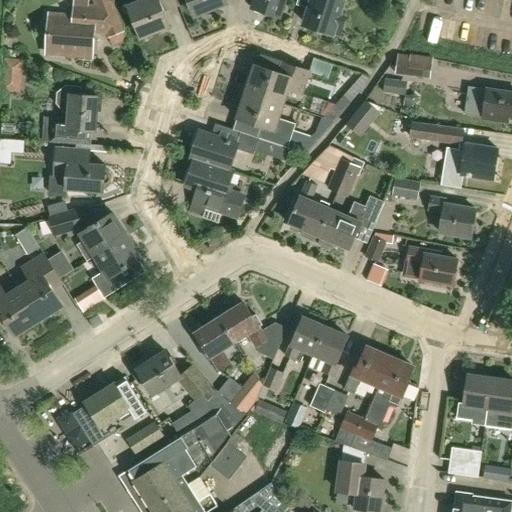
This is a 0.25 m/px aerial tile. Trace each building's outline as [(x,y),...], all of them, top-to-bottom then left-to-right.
[(95,0),(99,8),(87,7),(87,0),(74,0),(73,17),(50,15),(47,54),(91,57),(96,52),(97,40),(93,35),(93,32),(108,33),(110,36),(124,30),(111,0),(95,0)] [(169,27),(163,12),(179,6),(176,0),(142,0),(127,6),(140,38),(169,27)] [(187,0),(194,17),(226,4),(224,0),(187,0)] [(253,0),(250,8),(280,18),(285,0),(253,0)] [(333,35),(337,23),(344,25),(346,19),(339,17),(344,1),(344,0),(311,0),(303,25),(333,35)] [(395,74),(430,79),(433,58),(410,54),(410,55),(398,54),(395,74)] [(326,76),(330,63),(312,57),(308,69),(326,76)] [(4,58),(1,91),(20,93),(23,60),(4,58)] [(288,91),(301,95),(309,72),(282,63),(278,74),(255,66),(246,93),(284,105),(288,91)] [(385,79),(383,93),(400,95),(402,81),(385,79)] [(511,92),(470,86),(468,96),(466,113),(484,116),(483,118),(509,122),(510,117),(511,117),(511,92)] [(93,132),(96,132),(98,98),(81,97),(81,88),(66,87),(57,94),(57,105),(63,113),(68,113),(68,120),(51,118),(49,142),(92,146),(93,132)] [(279,120),(284,105),(246,93),(237,119),(261,127),(257,138),(259,139),(289,148),(296,126),(279,120)] [(353,99),(344,95),(335,104),(324,117),(324,118),(333,121),(353,99)] [(365,102),(347,124),(360,135),(378,113),(365,102)] [(435,141),(438,125),(413,122),(410,138),(435,141)] [(255,152),(259,139),(257,138),(221,126),(218,137),(200,131),(191,159),(229,171),(236,150),(253,156),(255,152)] [(0,140),(0,152),(11,153),(19,153),(20,142),(0,140)] [(447,148),(441,186),(461,189),(463,174),(466,174),(474,176),(494,179),(499,149),(468,144),(468,146),(467,151),(458,149),(447,148)] [(81,164),(82,149),(56,147),(54,175),(67,176),(66,189),(103,192),(103,188),(107,186),(109,183),(110,175),(108,172),(104,169),(104,165),(81,164)] [(330,168),(337,171),(329,188),(339,193),(354,158),(338,150),(330,168)] [(363,162),(354,158),(339,193),(348,196),(363,162)] [(233,172),(229,171),(191,159),(183,185),(196,189),(193,201),(192,201),(188,212),(202,216),(206,205),(238,216),(245,193),(228,188),(233,172)] [(396,178),(392,195),(417,200),(421,183),(396,178)] [(312,200),(318,186),(308,182),(289,224),(304,230),(303,233),(304,237),(312,241),(316,239),(317,236),(320,237),(332,209),(312,200)] [(447,203),(448,199),(432,196),(429,210),(444,212),(440,231),(471,237),(477,209),(447,203)] [(332,209),(320,237),(322,238),(321,241),(322,245),(330,248),(334,247),(335,244),(350,250),(364,217),(378,222),(386,203),(372,197),(367,208),(356,203),(350,217),(332,209)] [(55,235),(86,226),(81,210),(51,218),(55,235)] [(81,232),(88,243),(81,247),(89,259),(95,255),(96,256),(127,236),(112,213),(81,232)] [(26,226),(13,234),(25,254),(38,246),(26,226)] [(376,233),(374,237),(373,236),(365,257),(378,262),(386,244),(392,244),(393,236),(376,233)] [(127,236),(96,256),(105,270),(93,278),(105,297),(127,284),(119,272),(141,258),(127,236)] [(422,279),(422,280),(454,286),(459,260),(441,257),(441,253),(411,247),(405,275),(422,279)] [(31,281),(18,290),(38,322),(63,306),(53,290),(63,283),(45,254),(23,268),(31,281)] [(380,283),(383,266),(369,263),(366,280),(380,283)] [(61,275),(72,295),(88,287),(78,267),(61,275)] [(38,322),(18,290),(7,297),(0,286),(0,323),(5,320),(16,336),(38,322)] [(245,302),(220,317),(236,342),(249,333),(257,347),(256,347),(260,354),(274,360),(287,328),(275,323),(262,331),(260,326),(263,324),(257,314),(254,316),(245,302)] [(94,328),(103,323),(97,315),(89,320),(94,328)] [(236,342),(220,317),(196,332),(205,347),(202,349),(208,359),(212,356),(220,370),(231,363),(223,350),(236,342)] [(305,351),(315,355),(327,326),(304,317),(292,345),(287,356),(296,360),(301,362),(305,351)] [(349,336),(327,326),(315,355),(310,368),(323,373),(323,372),(336,377),(341,365),(337,364),(349,336)] [(378,385),(391,356),(368,346),(362,360),(359,359),(346,389),(356,393),(362,378),(378,385)] [(166,351),(151,360),(151,358),(146,357),(133,366),(132,370),(139,381),(143,379),(153,394),(178,378),(182,384),(183,383),(196,399),(188,406),(189,408),(212,386),(194,364),(181,374),(166,351)] [(414,366),(391,356),(378,385),(364,419),(351,448),(367,453),(367,455),(387,462),(392,449),(373,440),(378,428),(381,429),(392,403),(399,406),(404,397),(410,382),(408,381),(414,366)] [(271,368),(263,386),(277,392),(284,374),(271,368)] [(485,427),(487,427),(493,379),(468,375),(464,404),(459,404),(457,418),(472,420),(473,415),(486,417),(485,427)] [(125,425),(120,418),(132,411),(136,418),(147,411),(126,376),(85,401),(88,405),(76,412),(95,443),(125,425)] [(511,409),(511,381),(493,379),(487,427),(511,430),(511,411),(511,412),(511,409)] [(327,410),(335,390),(320,384),(310,406),(325,413),(326,410),(327,410)] [(143,461),(129,470),(135,480),(153,508),(201,478),(202,478),(212,464),(229,443),(236,434),(235,433),(247,416),(246,414),(232,403),(224,396),(212,386),(189,408),(192,412),(173,423),(182,436),(143,461)] [(335,390),(327,410),(340,416),(348,396),(335,390)] [(242,391),(232,403),(246,414),(247,416),(254,407),(256,402),(242,391)] [(259,399),(254,411),(281,423),(287,411),(259,399)] [(344,446),(351,448),(364,419),(349,412),(335,443),(344,446)] [(303,418),(290,413),(286,423),(299,429),(303,418)] [(126,440),(135,454),(164,436),(156,422),(132,436),(126,440)] [(236,434),(229,443),(212,464),(231,479),(248,457),(236,448),(244,439),(236,434)] [(344,446),(338,491),(336,503),(356,506),(356,509),(375,511),(381,511),(385,481),(364,478),(367,455),(367,453),(351,448),(344,446)] [(468,462),(450,460),(448,473),(478,478),(481,452),(469,450),(468,462)] [(496,481),(498,467),(485,465),(483,479),(496,481)] [(201,478),(153,508),(155,511),(209,511),(219,506),(210,492),(201,478)] [(250,498),(267,511),(285,511),(294,501),(272,483),(250,498)] [(304,496),(296,505),(304,511),(306,511),(313,503),(304,496)] [(510,503),(499,501),(459,496),(457,511),(511,511),(511,503),(511,504),(511,503),(510,503)]
